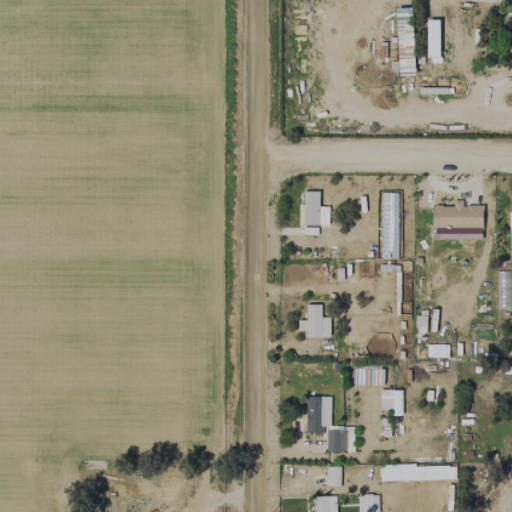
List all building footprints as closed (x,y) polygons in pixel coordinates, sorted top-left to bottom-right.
[(413,75),(412,8),(395,8),(397,75),(413,75)] [(439,44),(439,24),(428,24),(429,44),(439,44)] [(328,225),(328,207),(318,207),(318,192),(302,191),(302,205),(298,205),(298,215),(303,215),(302,225),(328,225)] [(481,240),(481,206),(462,205),(462,200),(453,200),(453,206),(432,206),(432,239),(481,240)] [(320,305),(305,305),(305,320),(297,320),(297,331),(306,331),(306,337),(329,337),(329,317),(320,317),(320,305)] [(425,332),(426,313),(415,312),(415,332),(425,332)] [(382,384),(382,369),(361,368),(360,383),(382,384)] [(330,397),(306,397),(305,434),(321,434),(321,426),(329,426),(330,397)] [(326,451),(352,451),(353,436),(344,436),(344,428),(326,427),(326,451)] [(379,481),(448,479),(447,464),(379,467),(379,481)] [(339,487),(339,467),(325,467),(325,487),(339,487)] [(376,511),(377,495),(357,495),(356,511),(376,511)] [(335,511),(335,496),(310,497),(310,511),(335,511)]
